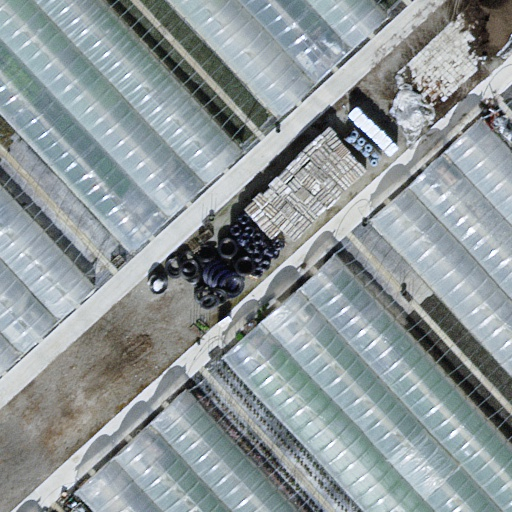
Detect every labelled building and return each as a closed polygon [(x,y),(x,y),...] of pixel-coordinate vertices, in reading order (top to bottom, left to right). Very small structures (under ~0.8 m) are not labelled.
[(0,0),(0,98),(131,242),(242,141),(111,0),(0,0)] [(116,0),(248,141),(278,113),(172,0),(116,0)] [(381,0),(178,0),(278,109),(389,8),(381,0)] [(0,167),(98,274),(129,245),(0,105),(0,167)] [(511,511),(511,138),(483,106),(216,345),(191,451),(148,440),(165,426),(159,426),(89,489),(110,511),(511,511)] [(0,365),(95,278),(0,175),(0,365)]
